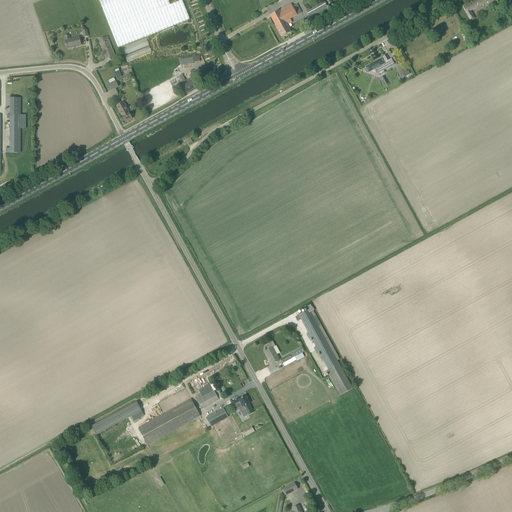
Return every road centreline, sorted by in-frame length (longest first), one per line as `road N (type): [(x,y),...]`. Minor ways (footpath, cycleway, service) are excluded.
road 1 (unclassified): [(326,511),(149,187)]
road 2 (unclassified): [(149,187),(207,135),(453,0)]
road 3 (unclassified): [(123,137),(88,75),(0,74)]
road 4 (track): [(0,243),(139,168)]
road 5 (primary): [(241,73),(377,0)]
road 6 (unclassified): [(378,511),(511,458)]
road 7 (primary): [(0,206),(123,137)]
road 8 (primary): [(123,137),(233,78)]
